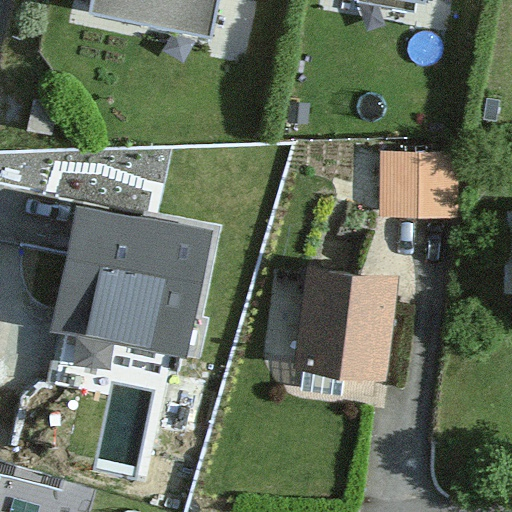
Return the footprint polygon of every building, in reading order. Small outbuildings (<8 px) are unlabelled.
[(91,0),(90,7),(209,32),(216,0),(91,0)] [(58,104),(33,100),(28,131),(53,135),(58,104)] [(457,154),(383,153),(383,213),(456,214),(457,154)] [(208,231),(80,205),(57,323),(185,348),(208,231)] [(312,271),(300,363),(380,373),(392,282),(312,271)] [(205,396),(169,389),(162,433),(186,437),(187,432),(198,434),(205,396)] [(0,511),(91,511),(95,489),(0,474),(0,511)]
